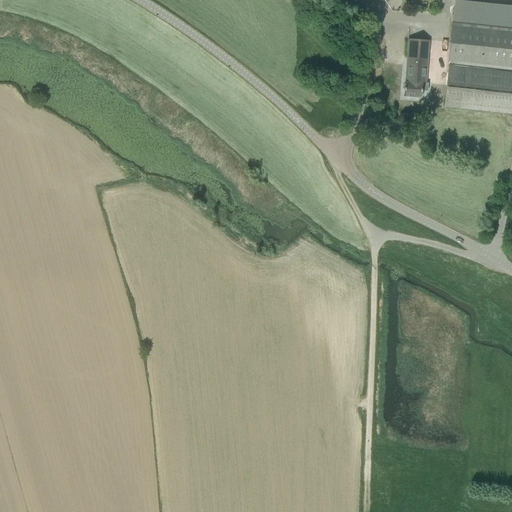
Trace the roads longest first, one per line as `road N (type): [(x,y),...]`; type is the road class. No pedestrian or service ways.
road 1 (track): [(336,158),(374,257),(365,511)]
road 2 (unclassified): [(139,0),(250,78),(336,158)]
road 3 (unclassified): [(336,158),(393,204),(511,270)]
road 4 (unclassified): [(336,158),(358,117),(380,0)]
road 5 (track): [(370,235),(492,256)]
